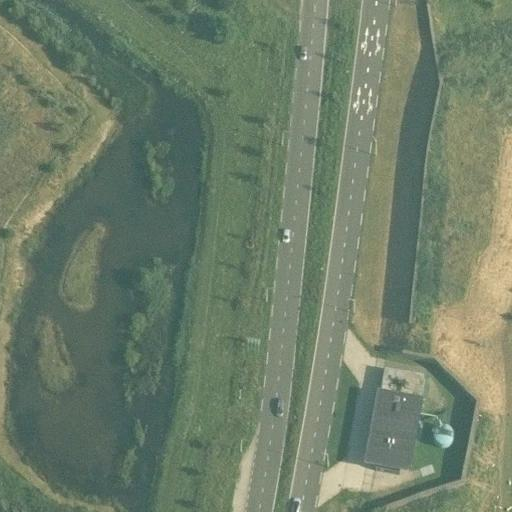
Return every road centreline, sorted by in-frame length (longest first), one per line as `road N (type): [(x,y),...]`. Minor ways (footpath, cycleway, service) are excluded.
road 1 (primary): [(298,511),(376,0)]
road 2 (primary): [(314,0),(258,511)]
